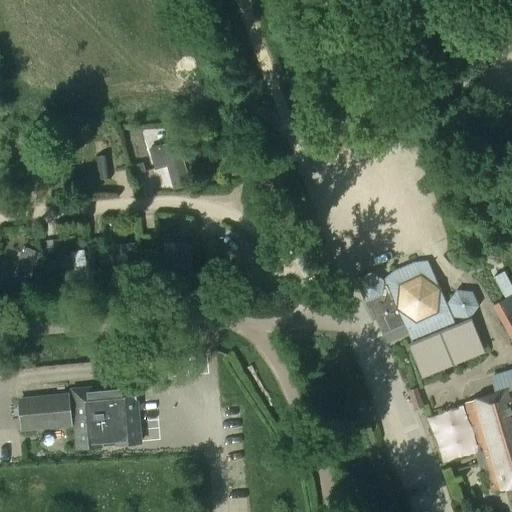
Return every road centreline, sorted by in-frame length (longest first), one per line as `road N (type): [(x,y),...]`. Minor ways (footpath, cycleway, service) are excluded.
road 1 (track): [(259,324),(148,321),(0,333)]
road 2 (track): [(333,511),(259,324)]
road 3 (track): [(203,321),(220,511)]
